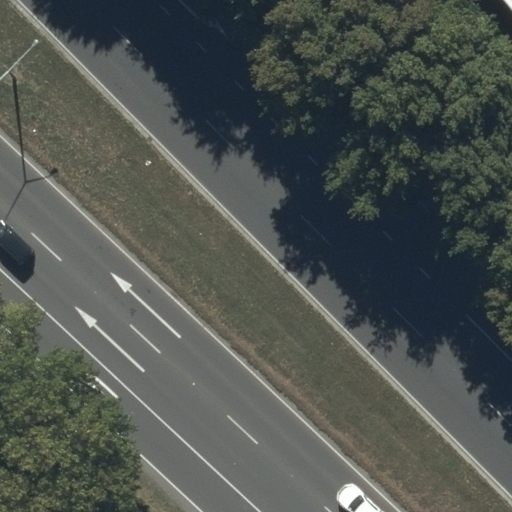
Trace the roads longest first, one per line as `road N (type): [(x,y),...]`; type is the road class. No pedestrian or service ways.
road 1 (trunk): [(93,0),(511,418)]
road 2 (trunk): [(329,511),(0,202)]
